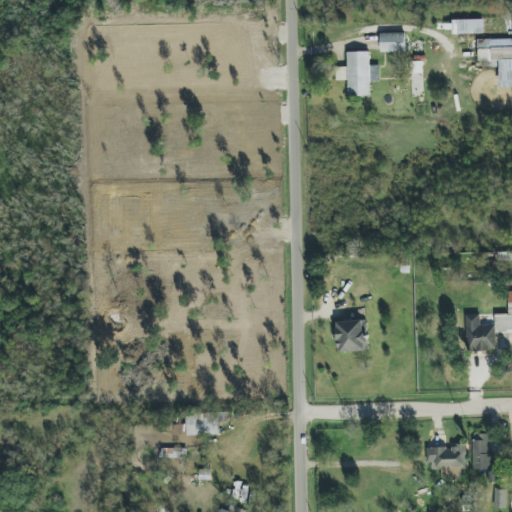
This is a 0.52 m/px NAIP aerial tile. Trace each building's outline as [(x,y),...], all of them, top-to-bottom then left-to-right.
[(485,34),(484,19),(453,20),(453,34),(485,34)] [(405,33),(380,34),(381,53),(406,52),(405,33)] [(511,85),(511,39),(478,40),(479,66),(499,65),(500,86),(511,85)] [(347,52),(347,67),(336,67),(336,81),(348,80),(348,96),(371,96),(370,82),(380,81),(380,65),(370,66),(370,52),(347,52)] [(509,315),(496,315),(496,332),(511,331),(511,292),(508,292),(509,315)] [(467,351),(496,351),(496,325),(480,325),(480,314),(466,314),(467,351)] [(369,352),(368,321),(337,322),(338,352),(369,352)] [(220,434),(219,423),(224,423),(224,412),(185,414),(185,424),(175,425),(175,436),(220,434)] [(472,469),(490,470),(490,435),(473,435),(472,469)] [(467,447),(429,447),(429,469),(443,469),(443,477),(461,477),(461,469),(467,469),(467,447)] [(160,458),(186,459),(186,449),(160,448),(160,458)] [(494,508),(506,508),(507,490),(495,490),(494,508)]
